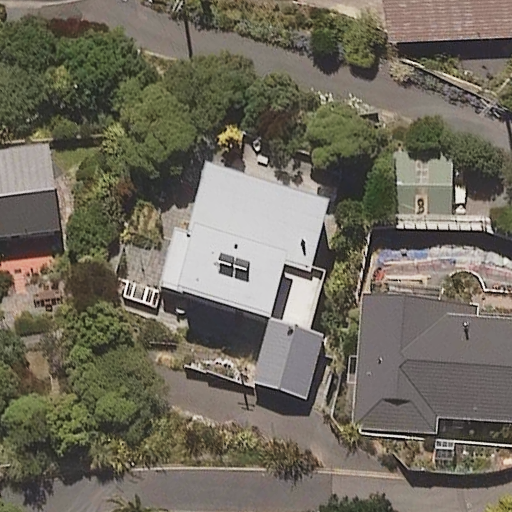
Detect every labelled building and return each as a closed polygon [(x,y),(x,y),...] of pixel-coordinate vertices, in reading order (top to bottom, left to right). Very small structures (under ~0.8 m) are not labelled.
[(511,38),(511,0),(390,0),(393,45),(511,38)] [(0,242),(56,235),(47,160),(0,165),(0,242)] [(451,160),(393,160),(393,224),(451,224),(451,160)] [(326,218),(204,184),(187,243),(175,240),(158,301),(269,332),(253,389),(304,404),(321,345),(307,341),(323,283),(309,279),(326,218)] [(472,316),(363,308),(353,430),(434,436),(435,422),(511,427),(511,331),(471,328),(472,316)]
